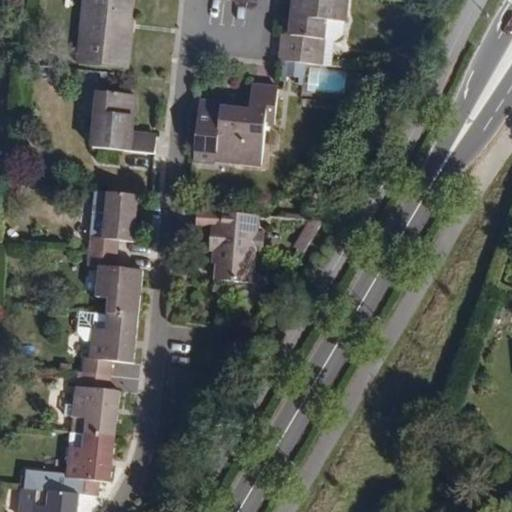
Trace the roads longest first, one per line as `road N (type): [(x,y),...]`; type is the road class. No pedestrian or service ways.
road 1 (residential): [(193,31),(183,45),(138,445),(107,511)]
road 2 (secondary): [(416,198),(230,511)]
road 3 (secondary): [(510,0),(416,198)]
road 4 (secondary): [(416,198),(511,69)]
